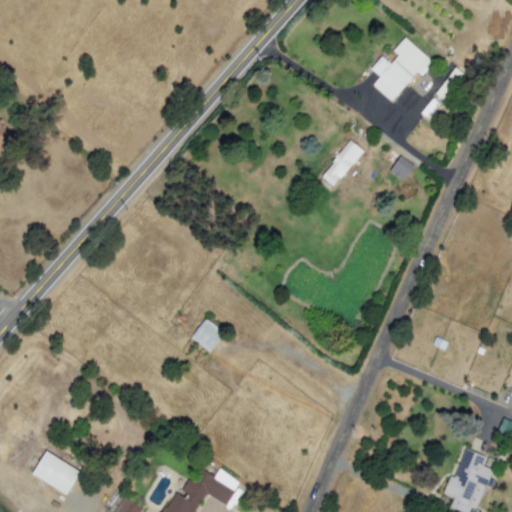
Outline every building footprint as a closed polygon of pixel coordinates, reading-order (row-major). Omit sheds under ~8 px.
[(431,61),(403,37),(391,51),(396,56),(389,64),(380,56),(369,69),(378,77),(371,85),(390,101),(416,70),(421,74),(431,61)] [(362,151),(349,140),(319,176),(331,187),(362,151)] [(485,457),(462,448),(444,496),(452,499),(448,508),(459,511),(472,511),(490,469),(481,466),(485,457)] [(65,495),(79,472),(44,451),(31,474),(65,495)] [(194,511),(205,494),(224,505),(238,481),(217,469),(213,477),(201,469),(193,483),(187,479),(179,493),(174,490),(161,511),(194,511)] [(139,511),(141,509),(125,498),(116,511),(139,511)]
